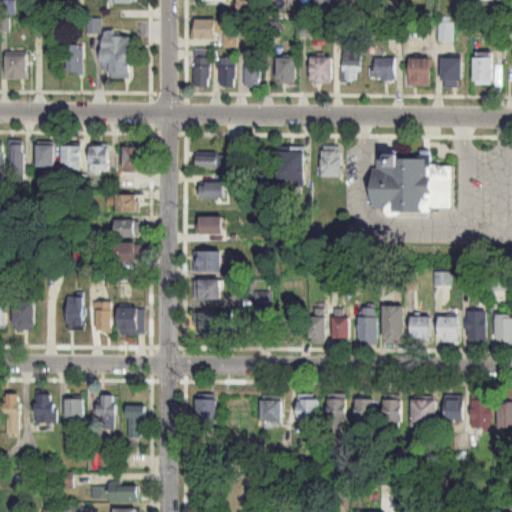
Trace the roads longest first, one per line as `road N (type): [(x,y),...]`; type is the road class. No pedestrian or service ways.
road 1 (residential): [(0,113),(511,119)]
road 2 (residential): [(169,0),(173,511)]
road 3 (residential): [(0,366),(511,370)]
